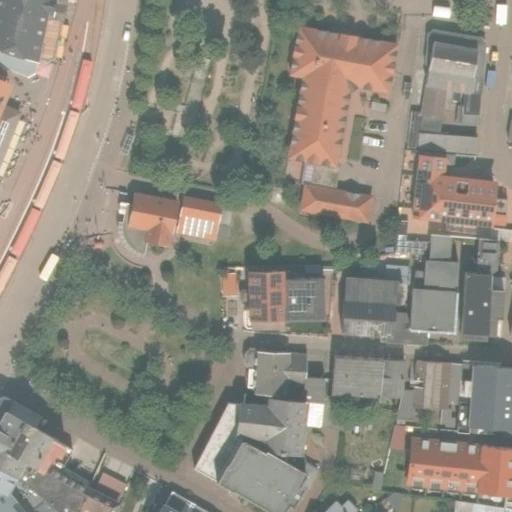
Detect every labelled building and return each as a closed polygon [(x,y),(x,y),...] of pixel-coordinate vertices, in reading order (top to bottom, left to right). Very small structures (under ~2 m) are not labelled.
[(0,0),(0,45),(37,59),(37,61),(50,64),(62,0),(0,0)] [(350,32),(298,24),(288,83),(299,85),(288,154),(314,158),(339,162),(352,83),(391,89),(399,40),(350,32)] [(481,36),(434,28),(426,33),(422,64),(427,65),(420,114),(456,117),(455,124),(476,126),(486,43),(481,36)] [(0,64),(13,69),(26,74),(33,71),(37,61),(37,59),(0,45),(0,64)] [(0,191),(1,191),(0,186),(0,185),(0,156),(15,118),(12,110),(0,105),(0,104),(4,102),(6,95),(4,92),(4,87),(1,81),(0,80),(0,191)] [(455,124),(456,117),(420,114),(409,113),(406,148),(421,150),(454,153),(473,155),(476,126),(455,124)] [(495,180),(444,175),(445,166),(453,166),(454,153),(421,150),(421,154),(418,154),(412,216),(439,219),(439,221),(491,226),(495,180)] [(339,162),(314,158),(310,181),(335,185),(339,162)] [(335,185),(310,181),(307,181),(302,211),(371,222),(376,192),(335,185)] [(125,203),(123,220),(122,229),(125,239),(130,248),(144,253),(147,243),(170,246),(177,199),(134,191),(131,204),(125,203)] [(221,201),(183,194),(176,232),(214,239),(221,201)] [(418,243),(414,332),(451,333),(454,272),(456,245),(418,243)] [(462,272),(459,333),(508,336),(510,292),(485,290),(486,274),(462,272)] [(220,274),(221,296),(236,296),(235,273),(220,274)] [(250,302),(250,330),(283,329),(283,319),(323,317),(322,279),(292,281),(291,273),(249,273),(249,291),(241,291),(238,294),(239,300),(241,302),(250,302)] [(346,297),(346,335),(405,336),(406,298),(346,297)] [(271,346),(249,345),(247,365),(258,366),(257,389),(300,392),(300,398),(327,400),(327,394),(328,376),(310,375),(311,353),(270,350),(271,346)] [(383,396),(403,397),(405,360),(336,357),(334,393),(370,395),(369,406),(382,406),(383,396)] [(460,361),(420,359),(418,404),(458,406),(460,361)] [(511,365),(475,364),(473,430),(511,430),(511,365)] [(0,467),(26,481),(62,511),(74,511),(87,488),(65,477),(63,480),(55,475),(70,449),(32,427),(40,417),(0,395),(0,467)] [(245,407),(230,404),(210,445),(199,467),(222,480),(246,442),(275,441),(275,451),(299,455),(306,403),(248,398),(245,407)] [(511,443),(413,439),(410,488),(511,492),(511,443)] [(246,442),(222,480),(238,490),(273,511),(287,511),(292,505),(295,507),(306,486),(303,484),(309,474),(270,451),(268,454),(246,442)] [(0,511),(62,511),(26,481),(0,467),(0,511)] [(93,492),(117,503),(126,485),(102,473),(93,492)] [(112,511),(117,503),(93,492),(87,488),(74,511),(112,511)] [(163,505),(161,504),(156,511),(206,511),(170,492),(163,505)] [(357,511),(342,496),(324,511),(357,511)]
